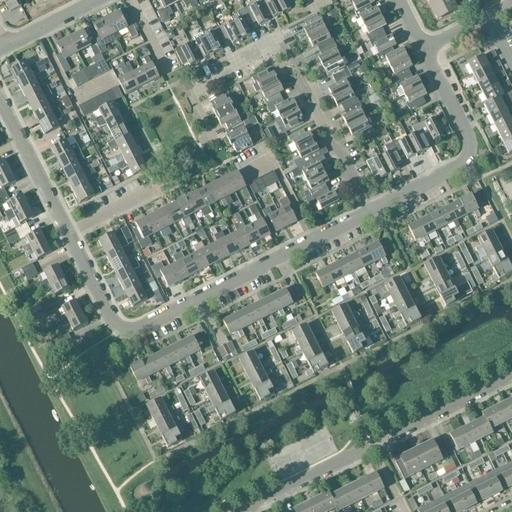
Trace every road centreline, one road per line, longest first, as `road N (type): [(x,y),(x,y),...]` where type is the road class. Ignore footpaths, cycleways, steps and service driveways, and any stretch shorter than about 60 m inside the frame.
road 1 (residential): [(245,511),(511,374)]
road 2 (residential): [(366,216),(279,44),(201,89)]
road 3 (unclassified): [(116,327),(129,333),(366,216)]
road 4 (unclassified): [(366,216),(458,167),(465,155),(421,49)]
road 5 (unclassified): [(68,236),(0,100)]
